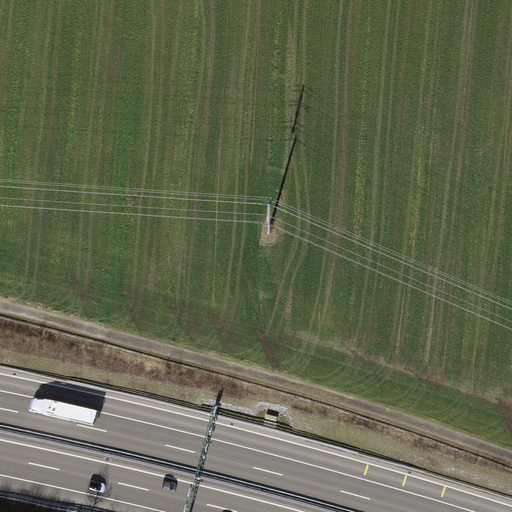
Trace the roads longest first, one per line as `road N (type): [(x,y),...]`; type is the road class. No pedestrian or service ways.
road 1 (track): [(511,457),(259,374),(0,303)]
road 2 (motorway): [(414,511),(0,408)]
road 3 (motorway): [(0,457),(236,511)]
